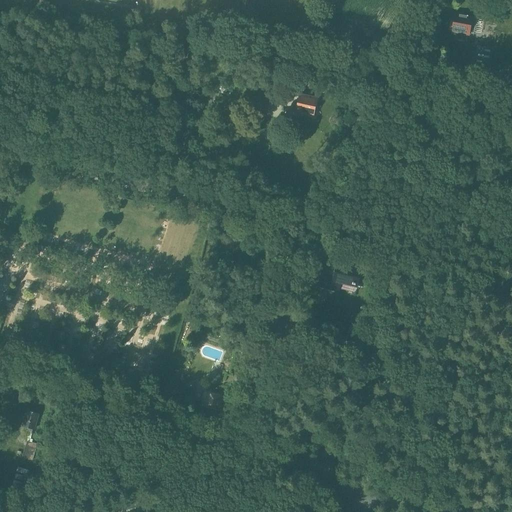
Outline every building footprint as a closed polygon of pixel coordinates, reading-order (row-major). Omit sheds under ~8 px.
[(468,17),(468,16),(455,13),(454,22),(451,21),(449,32),(465,35),(465,33),(474,34),(477,19),(468,17)] [(477,45),(472,66),(490,70),(494,49),(477,45)] [(493,80),(497,81),(500,84),(504,84),(507,81),(508,78),(506,75),(502,74),(498,76),(494,75),(493,80)] [(317,98),(300,95),(298,105),(293,104),(292,110),(296,111),(296,113),(313,116),(316,114),(316,110),(315,108),(317,98)] [(227,125),(225,132),(245,136),(247,128),(236,126),(238,119),(220,116),(218,124),(227,125)] [(322,278),(319,287),(338,292),(341,281),(353,284),(353,285),(355,285),(357,285),(356,288),(357,288),(357,286),(364,288),(366,279),(359,277),(361,270),(338,264),(333,281),(322,278)] [(207,375),(212,385),(222,380),(217,371),(207,375)] [(201,406),(204,406),(202,413),(217,417),(219,411),(220,411),(224,398),(205,392),(201,406)] [(183,408),(169,404),(166,412),(181,417),(183,408)] [(26,432),(31,434),(32,429),(34,430),(38,416),(33,414),(34,413),(29,411),(28,413),(27,412),(22,426),(24,427),(23,431),(26,432)] [(32,434),(31,434),(26,432),(24,441),(26,442),(23,457),(33,460),(37,444),(32,442),(33,439),(31,439),(32,434)]
